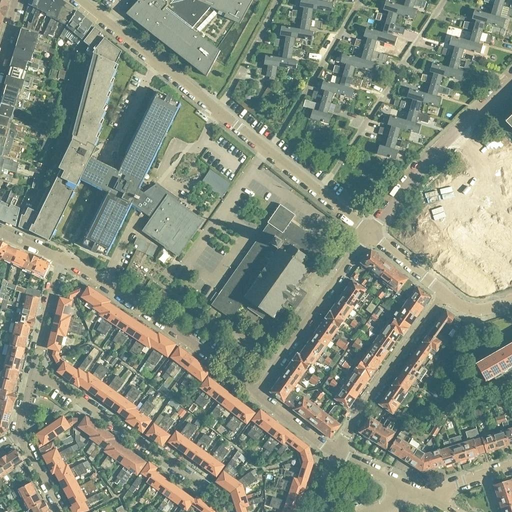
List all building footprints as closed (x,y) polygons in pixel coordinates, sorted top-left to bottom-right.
[(0,0),(0,10),(5,12),(8,0),(5,0),(0,0)] [(33,15),(40,0),(29,0),(28,4),(33,7),(31,11),(32,12),(31,14),(33,15)] [(45,14),(52,0),(40,0),(33,15),(29,28),(34,29),(39,11),(45,14)] [(48,34),(63,2),(61,1),(59,0),(52,0),(45,14),(45,15),(52,18),(49,24),(43,36),(47,37),(48,34)] [(217,48),(167,9),(175,0),(193,0),(226,14),(224,17),(235,22),(240,24),(252,0),(139,0),(126,14),(207,77),(216,59),(220,51),(217,48)] [(303,16),(302,19),(311,20),(312,10),(315,10),(316,1),(310,0),(300,0),(300,8),(304,8),(303,11),(303,12),(303,16)] [(318,0),(318,1),(316,1),(315,10),(329,13),(331,4),(327,3),(327,0),(318,0)] [(413,10),(416,0),(406,0),(405,7),(403,7),(400,15),(415,20),(417,11),(413,10)] [(65,24),(73,9),(72,8),(66,5),(66,4),(63,2),(48,34),(52,36),(59,22),(65,24)] [(400,15),(403,7),(388,2),(386,11),(390,12),(386,23),(395,25),(398,15),(400,15)] [(499,18),(502,7),(494,4),(491,15),(489,14),(486,23),(501,28),(503,19),(499,18)] [(486,23),(489,14),(475,10),(472,19),(476,20),(473,31),(481,33),(484,23),(486,23)] [(69,40),(84,18),(75,11),(66,25),(61,34),(59,37),(63,39),(64,37),(69,40)] [(302,20),(302,19),(303,16),(303,12),(303,11),(292,11),(291,18),(302,20)] [(77,45),(86,32),(92,24),(91,24),(84,18),(69,40),(73,43),(73,42),(75,43),(76,45),(77,45)] [(311,20),(302,19),(302,20),(300,30),(299,30),(297,39),(312,42),(313,32),(309,32),(310,27),(316,28),(317,21),(311,20)] [(392,36),(395,25),(386,23),(383,33),(381,33),(378,42),(393,46),(396,37),(392,36)] [(28,231),(48,241),(49,240),(52,234),(55,228),(52,227),(55,222),(57,223),(61,216),(58,214),(61,210),(63,211),(67,203),(65,202),(67,197),(69,199),(73,191),(71,190),(73,185),(75,186),(79,179),(89,158),(91,155),(92,152),(94,148),(95,147),(93,146),(96,139),(94,138),(100,125),(98,124),(104,112),(101,110),(107,98),(105,97),(111,84),(108,83),(114,71),(112,69),(117,58),(115,57),(118,50),(100,36),(99,35),(100,33),(94,27),(82,42),(88,46),(86,49),(93,54),(70,140),(71,140),(57,168),(60,170),(38,213),(27,208),(23,216),(21,215),(17,227),(28,232),(28,231)] [(293,50),(295,39),(297,39),(299,30),(283,27),(282,37),(286,37),(285,41),(280,40),(279,47),(284,48),(293,50)] [(378,42),(381,33),(367,28),(364,37),(368,38),(367,42),(365,49),(373,52),(377,41),(378,42)] [(36,39),(38,34),(21,29),(18,38),(48,47),(49,44),(43,42),(44,41),(36,39)] [(478,44),(481,33),(473,31),(470,42),(468,41),(465,50),(479,54),(482,46),(478,44)] [(465,50),(468,41),(454,37),(451,46),(455,47),(452,57),(461,60),(464,50),(465,50)] [(48,47),(18,38),(15,48),(32,53),(33,49),(46,53),(47,52),(53,54),(54,50),(48,48),(48,47)] [(355,46),(365,49),(367,42),(357,40),(355,46)] [(13,54),(12,57),(42,66),(43,62),(30,58),(32,53),(15,48),(13,54)] [(291,60),(293,50),(284,48),(282,59),(280,59),(279,68),(294,70),(295,61),(291,60)] [(370,62),(373,52),(365,49),(362,59),(360,59),(357,68),(371,72),(374,63),(370,62)] [(357,68),(360,59),(345,55),(343,63),(346,64),(345,68),(335,66),(333,72),(343,75),(352,78),(355,67),(357,68)] [(256,75),(275,79),(277,68),(279,68),(280,59),(266,56),(264,65),(268,66),(268,70),(257,69),(256,75)] [(42,66),(12,57),(9,67),(26,72),(28,67),(37,70),(38,67),(42,69),(43,66),(42,66)] [(457,71),(461,60),(452,57),(449,68),(447,67),(444,76),(459,80),(461,72),(457,71)] [(444,76),(447,67),(433,63),(430,72),(434,73),(431,84),(440,86),(443,76),(444,76)] [(9,67),(9,66),(6,76),(31,84),(38,86),(40,81),(25,76),(26,72),(9,67)] [(56,78),(59,73),(52,70),(50,76),(56,78)] [(66,72),(60,70),(58,77),(64,79),(66,72)] [(349,88),(352,78),(343,75),(340,85),(338,85),(336,94),(350,99),(353,89),(349,88)] [(22,86),(30,88),(31,84),(6,76),(3,86),(20,91),(22,86)] [(331,104),(334,94),(336,94),(338,85),(324,81),(321,90),(325,91),(324,94),(319,93),(317,100),(322,101),(331,104)] [(436,97),(440,86),(431,84),(428,94),(426,94),(423,103),(438,107),(440,98),(436,97)] [(69,113),(76,87),(66,85),(59,110),(69,113)] [(27,102),(30,93),(21,90),(20,91),(3,86),(0,95),(25,103),(25,102),(27,102)] [(413,100),(412,104),(407,102),(405,109),(410,111),(418,113),(419,112),(421,103),(423,103),(426,94),(412,90),(409,99),(413,100)] [(141,231),(178,257),(204,220),(177,201),(178,199),(166,191),(156,183),(151,188),(144,193),(137,188),(153,155),(165,131),(179,103),(156,92),(117,172),(89,158),(79,179),(87,183),(107,193),(81,244),(104,256),(129,204),(150,218),(141,231)] [(31,105),(32,104),(25,102),(25,103),(0,95),(0,105),(14,110),(15,109),(21,110),(22,106),(28,107),(31,105)] [(328,114),(331,104),(322,101),(319,112),(315,111),(313,110),(310,119),(312,119),(312,120),(329,125),(332,116),(328,114)] [(18,120),(20,114),(14,112),(14,110),(0,105),(0,115),(12,119),(12,118),(18,120)] [(339,113),(341,107),(337,105),(335,105),(333,112),(339,113)] [(415,123),(416,119),(427,122),(429,116),(419,112),(418,113),(410,111),(407,121),(405,120),(402,129),(417,134),(420,125),(415,123)] [(0,115),(0,126),(17,131),(18,129),(16,128),(17,125),(10,124),(11,120),(12,119),(0,115)] [(402,129),(405,120),(391,116),(388,125),(392,126),(389,137),(398,140),(401,129),(402,129)] [(45,130),(50,132),(53,122),(48,120),(45,130)] [(0,136),(9,139),(10,135),(23,139),(25,134),(17,131),(0,126),(0,136)] [(8,144),(9,139),(0,136),(0,147),(17,152),(19,147),(8,144)] [(395,150),(398,140),(389,137),(386,147),(382,146),(382,147),(380,146),(378,155),(379,155),(380,156),(396,160),(399,151),(395,150)] [(17,152),(0,147),(0,157),(1,154),(16,158),(18,153),(17,153),(17,152)] [(487,214),(463,244),(509,281),(511,277),(511,152),(506,154),(511,195),(511,227),(506,229),(487,214)] [(11,167),(13,162),(0,157),(0,168),(4,169),(5,165),(11,167)] [(4,169),(0,168),(0,178),(6,181),(8,177),(8,176),(6,175),(7,170),(4,169)] [(205,176),(203,179),(224,194),(226,191),(231,184),(210,169),(205,176)] [(40,180),(33,178),(31,188),(37,190),(40,180)] [(10,192),(5,203),(0,201),(0,220),(2,221),(12,197),(13,198),(14,195),(14,193),(10,192)] [(15,226),(19,209),(14,207),(19,195),(15,193),(14,193),(14,195),(13,198),(12,197),(2,221),(13,226),(14,226),(15,226)] [(263,315),(264,316),(266,312),(277,320),(281,315),(282,316),(283,314),(282,313),(285,309),(286,309),(287,308),(286,307),(289,303),(297,308),(308,293),(300,288),(302,285),(303,285),(304,284),(303,283),(307,279),(308,278),(307,277),(327,249),(327,248),(290,223),(293,222),(293,219),(296,215),(280,204),(277,208),(271,217),(267,223),(270,225),(248,256),(237,272),(214,304),(231,317),(242,301),(250,307),(252,308),(263,315)] [(441,237),(437,237),(438,249),(454,248),(453,236),(441,238),(441,237)] [(157,246),(137,237),(132,248),(138,251),(152,257),(157,246)] [(11,264),(17,249),(6,245),(0,260),(11,264)] [(21,268),(27,254),(17,249),(11,264),(21,268)] [(370,270),(380,258),(371,250),(361,263),(370,270)] [(32,273),(38,258),(27,254),(21,268),(32,273)] [(45,272),(48,263),(38,258),(32,273),(42,277),(45,272)] [(379,277),(389,265),(380,258),(370,270),(379,277)] [(388,285),(398,272),(389,265),(379,277),(388,285)] [(399,290),(407,279),(398,272),(388,285),(397,292),(399,290)] [(407,279),(399,290),(403,294),(412,283),(407,279)] [(361,296),(365,290),(352,281),(351,282),(350,282),(348,285),(348,286),(345,290),(359,300),(362,302),(365,299),(361,296)] [(16,285),(10,283),(7,282),(5,287),(14,290),(16,285)] [(102,296),(88,287),(85,292),(80,289),(74,291),(76,296),(78,295),(95,307),(102,296)] [(430,298),(417,287),(410,297),(424,307),(430,298)] [(41,291),(26,288),(25,294),(39,298),(41,291)] [(166,302),(170,296),(162,290),(157,296),(166,302)] [(359,300),(345,290),(343,294),(341,295),(339,297),(340,298),(339,299),(352,309),(359,300)] [(16,303),(17,304),(37,308),(40,298),(24,295),(24,294),(21,293),(19,292),(17,299),(16,303)] [(69,317),(71,307),(73,308),(75,304),(72,303),(74,296),(72,292),(67,294),(66,300),(60,298),(56,314),(69,317)] [(101,316),(109,304),(110,302),(102,296),(95,307),(86,321),(90,323),(98,311),(101,314),(100,316),(101,316)] [(424,307),(410,297),(403,307),(417,317),(423,308),(424,307)] [(352,309),(339,299),(338,301),(337,301),(335,304),(335,305),(332,309),(346,318),(352,309)] [(34,318),(37,308),(17,304),(16,303),(13,303),(8,302),(2,301),(0,309),(5,310),(6,306),(7,306),(17,308),(16,312),(15,312),(14,313),(34,318)] [(371,302),(368,307),(373,311),(376,306),(371,302)] [(381,306),(390,312),(393,308),(384,302),(381,306)] [(101,333),(117,309),(109,304),(101,316),(104,318),(96,330),(101,333)] [(417,317),(403,307),(397,316),(410,326),(416,317),(417,317)] [(379,308),(374,314),(378,317),(383,311),(379,308)] [(117,327),(125,314),(117,309),(101,333),(105,336),(113,324),(117,327)] [(346,318),(332,309),(329,313),(328,313),(326,316),(326,317),(326,318),(339,328),(346,318)] [(460,320),(448,311),(446,310),(435,326),(440,330),(445,323),(450,325),(450,324),(455,328),(460,320)] [(32,327),(34,318),(14,313),(13,318),(11,318),(10,322),(15,324),(30,327),(32,328),(32,327)] [(54,323),(82,331),(83,326),(69,322),(71,317),(69,317),(56,314),(54,323)] [(117,344),(133,320),(125,314),(117,327),(120,329),(113,341),(117,344)] [(403,336),(410,326),(397,316),(395,315),(392,320),(393,321),(390,326),(403,335),(403,336)] [(335,333),(339,328),(326,318),(325,320),(324,320),(322,322),(322,323),(319,327),(335,339),(338,341),(345,346),(347,347),(349,343),(335,333)] [(351,322),(357,327),(361,329),(362,326),(353,319),(351,322)] [(133,337),(141,325),(133,320),(117,344),(122,347),(129,335),(133,337)] [(81,333),(82,331),(54,323),(51,333),(63,336),(66,337),(67,331),(81,335),(81,333)] [(28,333),(30,327),(15,324),(12,335),(27,338),(27,337),(28,336),(29,334),(28,333)] [(130,351),(134,354),(150,331),(141,325),(133,337),(137,340),(130,351)] [(378,327),(375,330),(394,344),(398,339),(400,340),(403,335),(390,326),(388,325),(385,329),(379,325),(378,327)] [(434,338),(440,330),(435,326),(423,343),(436,352),(437,351),(436,350),(440,343),(434,338)] [(335,339),(319,327),(316,332),(315,332),(313,335),(313,336),(313,337),(326,346),(330,340),(333,342),(335,339)] [(394,344),(375,330),(373,333),(379,337),(375,343),(388,353),(389,351),(390,352),(392,349),(392,348),(394,344)] [(457,342),(463,333),(458,330),(452,338),(457,342)] [(150,331),(134,354),(138,357),(146,346),(150,348),(151,346),(159,334),(157,336),(150,331)] [(58,355),(63,336),(51,333),(47,348),(53,350),(52,356),(54,359),(59,356),(58,355)] [(151,363),(167,339),(159,334),(151,346),(155,349),(147,361),(146,360),(138,372),(143,375),(147,369),(150,366),(151,363)] [(26,343),(27,341),(26,340),(27,338),(12,335),(9,345),(24,349),(25,344),(26,343)] [(326,346),(313,337),(312,338),(310,338),(309,341),(309,342),(306,346),(319,356),(326,346)] [(167,357),(176,345),(167,339),(151,363),(155,366),(163,354),(167,357)] [(388,353),(375,343),(371,348),(357,339),(354,343),(362,348),(366,351),(381,362),(385,357),(386,358),(388,355),(387,353),(388,353)] [(362,348),(354,343),(351,347),(359,352),(362,348)] [(23,354),(24,349),(9,345),(6,356),(21,360),(22,359),(23,358),(23,356),(23,354)] [(319,356),(306,346),(303,350),(301,350),(298,354),(312,364),(313,365),(319,356)] [(425,367),(430,360),(426,357),(429,352),(421,346),(412,358),(425,367)] [(170,375),(187,353),(179,347),(170,358),(174,361),(162,377),(166,380),(169,376),(170,375)] [(486,381),(511,365),(511,355),(507,347),(494,355),(493,356),(490,358),(490,357),(476,365),(486,381)] [(381,362),(366,351),(364,354),(366,356),(362,362),(375,371),(376,370),(377,370),(379,368),(378,366),(381,362)] [(109,353),(105,359),(109,362),(114,356),(109,353)] [(125,361),(129,356),(123,353),(120,358),(125,361)] [(186,370),(195,359),(187,353),(170,375),(169,376),(170,376),(173,378),(174,379),(183,367),(186,370)] [(312,364),(298,354),(291,364),(307,375),(307,374),(306,374),(309,371),(308,370),(312,364)] [(21,365),(21,363),(21,362),(21,360),(6,356),(4,367),(19,371),(20,366),(21,365)] [(87,375),(83,372),(92,360),(88,356),(77,371),(70,381),(79,387),(80,386),(80,385),(89,373),(88,373),(87,375)] [(114,356),(110,362),(114,365),(119,360),(114,356)] [(327,357),(325,360),(334,366),(336,363),(332,361),(332,360),(327,357)] [(77,371),(60,359),(60,358),(55,361),(56,364),(61,367),(57,372),(70,381),(77,371)] [(424,369),(425,367),(412,358),(403,370),(417,380),(418,379),(420,380),(427,371),(424,369)] [(185,388),(203,365),(195,359),(186,370),(190,373),(181,384),(185,388)] [(333,368),(334,366),(325,360),(323,363),(333,368)] [(375,371),(362,362),(355,371),(368,381),(371,376),(373,376),(375,373),(374,372),(375,371)] [(88,391),(105,367),(101,364),(92,376),(89,373),(80,385),(80,386),(88,391)] [(307,375),(291,364),(284,373),(298,383),(300,384),(307,375)] [(198,379),(202,382),(211,371),(203,365),(185,388),(189,391),(198,379)] [(17,376),(19,371),(4,367),(1,378),(16,381),(17,380),(17,376)] [(105,385),(101,382),(109,370),(105,367),(88,391),(96,397),(105,385)] [(408,392),(417,380),(403,370),(395,383),(408,392)] [(355,371),(349,380),(348,380),(362,390),(362,389),(364,389),(366,386),(365,385),(368,381),(355,371)] [(298,383),(284,373),(278,382),(290,392),(293,393),(296,389),(294,388),(298,383)] [(104,402),(121,379),(117,376),(108,387),(105,385),(96,397),(104,402)] [(199,406),(216,383),(208,377),(200,388),(204,392),(195,403),(199,406)] [(15,387),(16,385),(15,383),(16,381),(1,378),(0,381),(0,389),(13,392),(14,388),(15,387)] [(362,390),(348,380),(349,380),(345,378),(340,384),(344,387),(342,390),(355,399),(358,395),(360,395),(362,392),(361,391),(362,390)] [(120,396),(117,393),(125,382),(121,379),(104,402),(112,408),(120,396)] [(273,395),(283,402),(290,392),(278,382),(272,390),(273,395)] [(141,383),(138,389),(143,392),(147,387),(141,383)] [(215,401),(224,389),(216,383),(199,406),(203,409),(212,398),(215,401)] [(412,395),(408,392),(395,383),(386,395),(400,404),(404,407),(412,395)] [(120,414),(137,390),(133,387),(124,399),(120,396),(112,408),(120,414)] [(0,399),(13,403),(15,393),(13,392),(0,389),(0,399)] [(214,418),(232,395),(224,389),(215,401),(219,403),(210,415),(214,418)] [(136,408),(133,405),(141,393),(137,390),(120,414),(128,419),(126,421),(126,422),(136,408)] [(355,399),(342,390),(335,399),(349,409),(351,408),(353,405),(352,403),(355,399)] [(304,397),(306,395),(300,391),(296,396),(302,400),(304,397)] [(290,392),(283,402),(290,407),(294,410),(302,400),(296,396),(293,393),(290,392)] [(143,433),(151,421),(147,418),(155,407),(163,396),(159,393),(155,398),(151,404),(134,427),(143,433)] [(231,413),(240,401),(232,395),(214,418),(219,421),(227,410),(231,413)] [(393,414),(400,404),(386,395),(379,405),(393,414)] [(179,397),(176,400),(183,406),(186,403),(179,397)] [(294,410),(303,417),(313,404),(304,397),(302,400),(294,410)] [(0,410),(11,413),(13,403),(0,399),(0,410)] [(134,427),(151,404),(147,401),(139,412),(135,410),(137,408),(136,408),(126,422),(134,427)] [(230,430),(247,407),(240,401),(231,413),(235,416),(226,427),(230,430)] [(312,424),(322,411),(316,407),(318,405),(315,402),(313,404),(303,417),(312,424)] [(449,402),(431,430),(437,433),(439,429),(454,405),(449,402)] [(321,431),(333,416),(339,407),(337,406),(334,406),(327,415),(322,411),(312,424),(321,431)] [(423,406),(419,412),(429,420),(434,412),(423,406)] [(247,425),(255,414),(247,407),(230,430),(234,433),(243,422),(247,425)] [(378,407),(370,418),(360,433),(369,439),(379,422),(375,420),(382,410),(378,407)] [(181,408),(177,413),(183,417),(187,412),(181,408)] [(346,409),(342,415),(346,418),(350,412),(346,409)] [(474,411),(476,418),(484,416),(482,409),(474,411)] [(0,420),(8,423),(11,413),(0,410),(0,420)] [(251,439),(268,416),(260,410),(252,421),(256,424),(247,435),(251,439)] [(377,444),(392,420),(394,417),(390,414),(383,425),(379,422),(369,439),(377,444)] [(154,441),(171,418),(167,415),(158,427),(154,424),(146,435),(154,441)] [(511,444),(511,428),(510,429),(507,421),(506,422),(504,415),(499,417),(501,423),(502,423),(505,431),(504,431),(509,446),(511,444)] [(268,433),(276,422),(268,416),(251,439),(255,441),(264,430),(268,433)] [(331,439),(341,426),(334,421),(336,419),(333,416),(321,431),(331,439)] [(74,419),(72,419),(67,422),(63,417),(50,426),(57,436),(73,425),(74,419)] [(82,422),(78,419),(76,419),(76,425),(91,436),(99,427),(86,417),(82,422)] [(170,436),(166,433),(175,421),(171,418),(154,441),(162,447),(170,436)] [(6,431),(8,423),(0,420),(0,434),(1,435),(6,431)] [(386,450),(395,434),(390,431),(395,423),(392,420),(377,444),(386,450)] [(267,451),(284,428),(276,422),(268,433),(271,436),(263,447),(267,451)] [(176,449),(193,426),(189,423),(180,435),(176,432),(168,443),(176,449)] [(57,436),(50,426),(37,435),(40,440),(36,443),(39,448),(53,439),(56,443),(60,441),(57,436)] [(193,443),(189,440),(197,429),(193,426),(176,449),(184,455),(193,443)] [(90,456),(107,432),(99,427),(91,436),(90,438),(94,442),(86,453),(90,456)] [(283,445),(292,434),(284,428),(267,451),(271,453),(279,442),(283,445)] [(484,453),(479,438),(476,428),(465,432),(468,442),(466,442),(471,458),(478,455),(484,453)] [(509,446),(504,431),(493,435),(497,449),(509,446)] [(105,452),(114,440),(115,438),(107,432),(90,456),(94,459),(103,448),(106,450),(105,452)] [(399,458),(410,439),(400,432),(389,451),(399,458)] [(192,460),(209,437),(205,434),(196,446),(193,443),(184,455),(192,460)] [(303,442),(292,434),(283,445),(277,453),(281,457),(290,446),(296,451),(303,442)] [(497,449),(493,435),(481,439),(486,453),(497,449)] [(80,437),(75,437),(75,441),(77,444),(80,449),(81,450),(85,445),(80,441),(80,437)] [(208,454),(205,452),(213,440),(209,437),(192,460),(200,466),(208,454)] [(399,458),(409,464),(422,443),(412,437),(411,439),(410,439),(399,458)] [(122,446),(114,440),(105,452),(109,455),(100,467),(104,470),(106,467),(106,468),(122,446)] [(459,462),(454,446),(451,447),(449,441),(443,443),(445,449),(440,451),(439,450),(444,466),(444,467),(448,465),(459,462)] [(311,455),(308,446),(303,442),(296,451),(299,459),(311,455)] [(471,458),(466,442),(454,446),(459,462),(471,458)] [(43,457),(56,450),(60,448),(59,445),(55,447),(53,443),(40,450),(43,457)] [(433,469),(429,455),(427,456),(422,453),(426,446),(422,443),(409,464),(423,472),(433,469)] [(48,466),(74,452),(80,449),(77,444),(58,454),(56,450),(43,457),(48,466)] [(208,472),(225,448),(221,445),(212,457),(208,454),(200,466),(208,472)] [(121,464),(130,452),(122,446),(106,468),(110,470),(117,461),(121,464)] [(225,466),(220,463),(229,451),(225,448),(208,472),(216,478),(225,466)] [(24,463),(15,450),(6,456),(13,465),(18,473),(20,476),(24,473),(19,466),(24,463)] [(444,466),(439,450),(428,454),(429,455),(433,469),(444,466)] [(65,467),(63,463),(76,456),(74,452),(48,466),(52,474),(68,466),(65,467)] [(120,481),(138,457),(130,452),(121,464),(125,467),(116,478),(117,479),(120,481)] [(314,463),(311,455),(299,459),(302,467),(311,470),(314,463)] [(13,465),(6,456),(0,459),(0,463),(10,479),(15,476),(18,473),(13,465)] [(137,475),(146,463),(138,457),(120,481),(124,484),(133,472),(137,475)] [(59,481),(85,468),(90,465),(88,460),(70,470),(68,466),(52,474),(53,474),(55,473),(59,481)] [(232,478),(228,474),(237,463),(232,460),(216,483),(224,489),(232,478)] [(145,477),(148,480),(157,468),(149,462),(129,489),(133,492),(145,477)] [(10,479),(0,463),(0,481),(2,485),(5,483),(10,479)] [(307,483),(311,470),(302,467),(299,475),(285,471),(284,476),(294,479),(307,483)] [(77,483),(75,479),(87,472),(87,471),(85,468),(59,481),(64,490),(77,483)] [(147,498),(163,477),(155,472),(158,468),(157,468),(148,480),(146,483),(150,485),(142,497),(146,500),(147,499),(147,498)] [(231,494),(253,477),(250,473),(238,482),(232,478),(224,489),(231,494)] [(162,494),(170,483),(163,477),(147,498),(147,499),(151,502),(159,491),(162,494)] [(247,497),(244,490),(256,481),(253,477),(231,494),(233,502),(247,497)] [(277,484),(304,493),(307,483),(294,479),(292,483),(279,479),(277,484)] [(68,498),(94,485),(92,480),(79,487),(77,483),(64,490),(68,498)] [(511,492),(511,483),(511,480),(494,485),(497,497),(511,492)] [(36,492),(37,491),(35,488),(34,488),(32,483),(26,486),(23,488),(18,490),(13,493),(15,497),(20,495),(23,500),(37,493),(36,492)] [(162,511),(178,488),(170,483),(162,494),(166,497),(158,509),(162,511)] [(301,502),(304,493),(277,484),(276,489),(289,493),(288,498),(301,502)] [(86,500),(84,496),(97,490),(94,485),(68,498),(73,507),(86,500)] [(178,505),(186,494),(178,488),(162,511),(168,511),(175,503),(178,505)] [(501,508),(511,504),(511,492),(497,497),(501,508)] [(42,503),(40,498),(40,497),(39,495),(38,495),(37,493),(23,500),(28,510),(31,509),(42,503)] [(85,511),(88,511),(86,506),(103,497),(100,493),(86,500),(73,507),(71,508),(72,511),(85,511)] [(186,511),(195,500),(186,494),(178,505),(182,508),(179,511),(186,511)] [(203,511),(208,505),(197,497),(195,500),(186,511),(192,511),(195,508),(197,509),(200,511),(203,511)] [(253,506),(264,503),(262,497),(248,502),(247,497),(233,502),(236,511),(253,506)] [(271,503),(298,511),(301,502),(288,498),(286,502),(273,497),(271,501),(271,503)] [(46,511),(49,510),(45,501),(42,503),(31,509),(28,510),(29,511),(46,511)] [(297,511),(298,511),(271,503),(270,507),(283,511),(297,511)]
